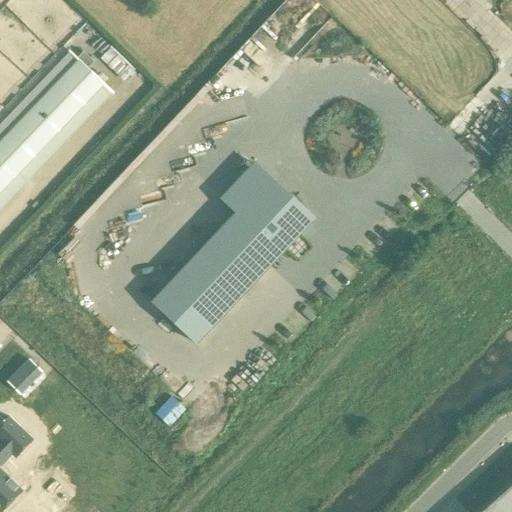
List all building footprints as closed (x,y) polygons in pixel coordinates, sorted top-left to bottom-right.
[(0,192),(104,85),(88,70),(94,63),(85,54),(78,61),(0,142),(0,192)] [(266,175),(148,300),(195,344),(313,219),(266,175)] [(25,358),(3,381),(17,394),(39,371),(25,358)] [(0,511),(21,490),(0,469),(0,466),(11,454),(14,457),(31,439),(9,418),(0,427),(0,443),(0,444),(0,511)] [(511,511),(511,484),(480,511),(511,511)]
